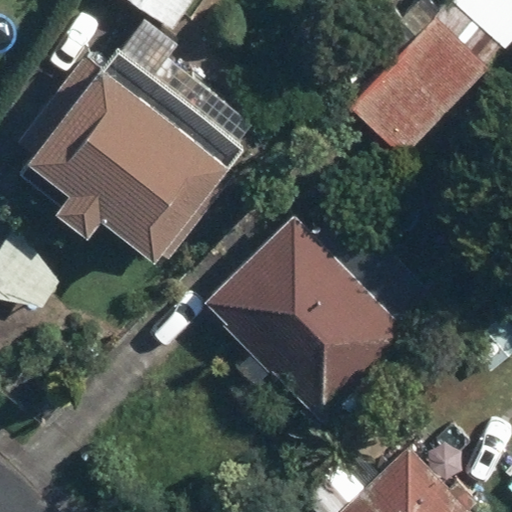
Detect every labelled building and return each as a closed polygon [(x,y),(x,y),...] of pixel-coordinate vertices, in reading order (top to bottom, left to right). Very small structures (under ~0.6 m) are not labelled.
[(194,0),(145,0),(178,23),(194,0)] [(465,0),(451,0),(357,93),(408,145),(510,45),(465,0)] [(95,72),(87,66),(32,131),(80,171),(65,188),(106,223),(121,205),(163,241),(252,134),(129,31),(95,72)] [(446,286),(352,183),(320,213),(312,204),(218,290),(328,410),(421,324),(414,315),(446,286)] [(62,305),(0,298),(0,333),(59,340),(62,305)] [(281,365),(205,439),(257,491),(332,417),(281,365)] [(416,424),(414,426),(328,504),(335,511),(497,511),(477,490),(490,479),(465,451),(451,464),(416,424)]
